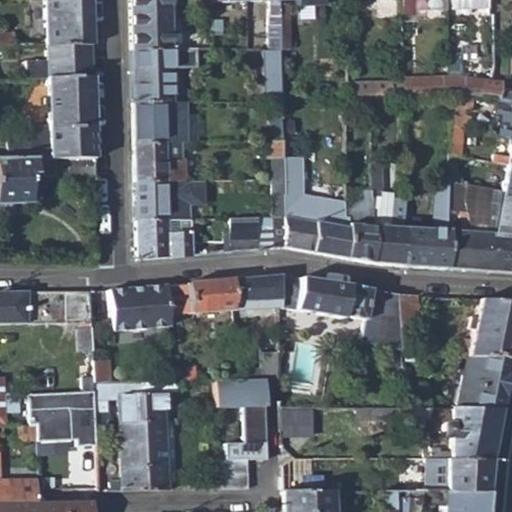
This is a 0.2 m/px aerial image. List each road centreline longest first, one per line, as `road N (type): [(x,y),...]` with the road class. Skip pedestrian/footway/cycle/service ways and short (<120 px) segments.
road 1 (residential): [(511,289),(382,281),(284,264),(116,276)]
road 2 (residential): [(107,0),(116,276)]
